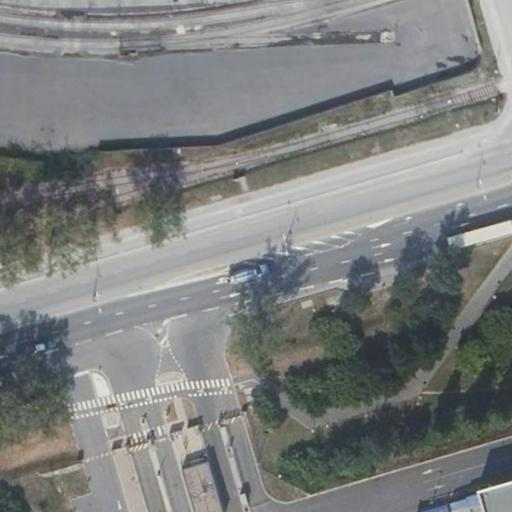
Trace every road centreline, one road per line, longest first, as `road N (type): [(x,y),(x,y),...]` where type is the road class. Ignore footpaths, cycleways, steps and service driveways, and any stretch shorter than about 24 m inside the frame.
road 1 (secondary): [(511,157),(0,310)]
road 2 (secondary): [(0,353),(511,204)]
